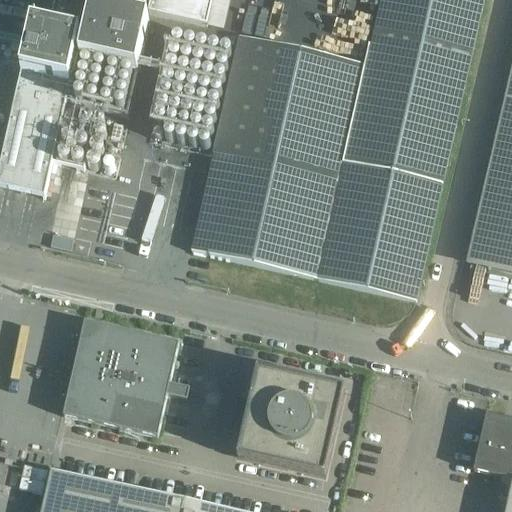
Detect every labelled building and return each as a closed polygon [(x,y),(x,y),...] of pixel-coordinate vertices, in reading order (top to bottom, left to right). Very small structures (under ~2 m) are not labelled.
[(207,28),(213,0),(151,0),(148,15),(207,28)] [(382,0),(373,45),(370,45),(366,65),(241,37),(193,252),(417,303),(443,189),(485,0),(382,0)] [(97,118),(66,111),(82,40),(59,35),(62,18),(36,12),(0,172),(0,191),(45,202),(53,167),(84,174),(97,118)] [(4,60),(18,63),(22,49),(8,45),(6,52),(4,60)] [(511,54),(462,265),(511,276),(511,54)] [(92,181),(81,228),(147,243),(158,195),(92,181)] [(493,301),(498,282),(467,275),(455,324),(464,337),(511,347),(511,315),(500,313),(493,301)] [(64,419),(158,440),(179,346),(85,325),(64,419)] [(258,374),(238,462),(325,481),(345,393),(258,374)] [(511,511),(511,428),(504,427),(506,422),(487,418),(474,474),(511,482),(511,490),(507,511),(511,511)] [(23,489),(46,492),(49,470),(26,467),(23,489)] [(217,511),(52,474),(43,511),(217,511)]
